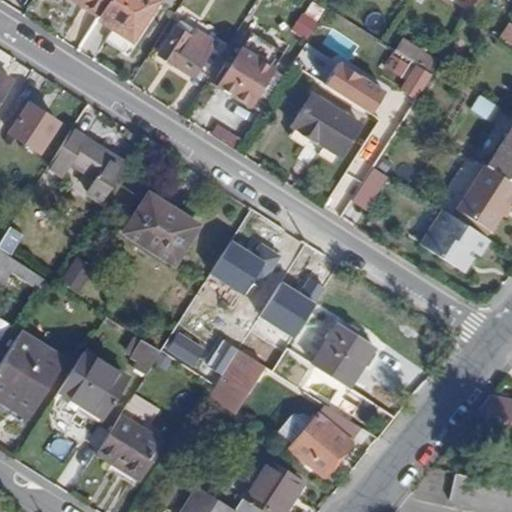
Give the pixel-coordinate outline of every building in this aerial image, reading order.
[(81,6),(98,17),(109,0),(75,0),(82,4),(81,6)] [(100,40),(126,56),(161,0),(109,0),(98,17),(109,25),(100,40)] [(307,40),(319,22),(304,11),(291,29),(307,40)] [(511,44),(511,20),(500,37),(511,44)] [(156,55),(194,79),(206,59),(186,47),(192,36),(175,25),(156,55)] [(186,47),(206,59),(217,42),(196,29),(192,36),(186,47)] [(412,62),(413,61),(419,51),(401,40),(394,50),(412,62)] [(217,87),(249,107),(274,68),(241,48),(217,87)] [(404,75),(412,62),(394,50),(385,64),(404,75)] [(413,61),(428,70),(434,59),(419,51),(413,61)] [(393,90),(347,60),(331,85),(377,114),(393,90)] [(419,68),(406,88),(420,97),(433,76),(419,68)] [(0,104),(14,82),(0,73),(0,104)] [(290,127),(338,158),(360,125),(311,93),(290,127)] [(470,111),(490,124),(501,108),(480,95),(470,111)] [(8,135),(40,154),(59,124),(27,104),(8,135)] [(236,149),(243,138),(219,123),(212,135),(236,149)] [(511,126),(486,167),(511,183),(511,126)] [(101,205),(127,165),(73,130),(48,169),(63,179),(70,167),(95,183),(87,197),(101,205)] [(502,203),(506,206),(511,197),(511,183),(486,167),(484,166),(456,210),(489,231),(501,215),(497,212),(502,203)] [(374,168),(353,201),(368,211),(389,178),(374,168)] [(175,266),(196,232),(181,223),(185,217),(148,194),(123,235),(175,266)] [(497,212),(501,215),(506,206),(502,203),(497,212)] [(474,253),(478,256),(488,241),(443,212),(420,244),(462,271),(474,253)] [(0,244),(0,250),(11,258),(24,237),(10,228),(0,244)] [(263,260),(229,240),(208,274),(241,295),(263,260)] [(37,291),(44,279),(11,258),(0,250),(0,284),(1,285),(9,273),(37,291)] [(61,283),(79,295),(95,270),(77,259),(61,283)] [(315,302),(281,281),(260,316),(293,336),(315,302)] [(312,365),(348,388),(374,347),(338,323),(312,365)] [(30,385),(42,393),(64,359),(21,331),(0,364),(0,402),(13,411),(30,385)] [(133,369),(146,376),(160,352),(141,340),(130,359),(136,363),(133,369)] [(103,419),(130,379),(85,351),(59,393),(103,419)] [(220,378),(248,395),(265,368),(238,351),(220,378)] [(13,411),(26,419),(42,393),(30,385),(13,411)] [(511,444),(511,398),(493,394),(481,409),(489,411),(509,415),(502,442),(511,444)] [(483,438),(502,442),(509,415),(489,411),(483,438)] [(138,481),(162,443),(120,416),(96,454),(138,481)] [(288,451),(322,479),(350,445),(315,417),(288,451)] [(184,441),(193,447),(202,432),(193,427),(184,441)] [(237,511),(236,511),(285,511),(304,485),(267,461),(235,511),(237,511)] [(502,511),(511,511),(511,487),(456,475),(449,501),(502,511)] [(183,511),(236,511),(237,511),(235,511),(199,487),(183,511)]
